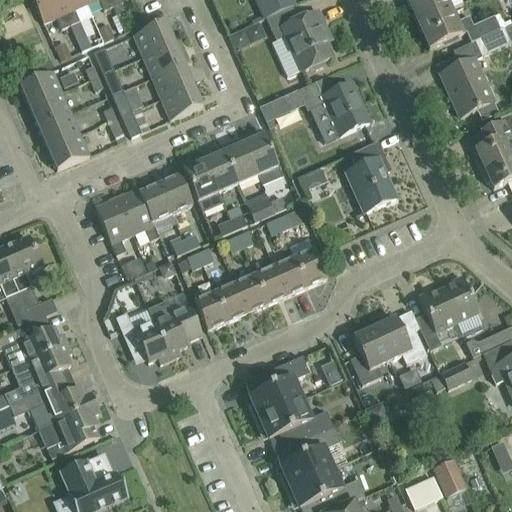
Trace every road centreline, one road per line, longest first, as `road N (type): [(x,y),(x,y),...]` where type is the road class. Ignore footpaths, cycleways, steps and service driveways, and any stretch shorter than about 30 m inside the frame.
road 1 (residential): [(194,383),(338,319),(352,283),(463,233)]
road 2 (residential): [(55,198),(147,158),(165,139),(232,105),(193,0)]
road 3 (residential): [(463,233),(352,0)]
road 4 (residential): [(132,400),(115,386),(89,323),(97,297),(55,198)]
road 5 (residential): [(194,383),(252,511)]
